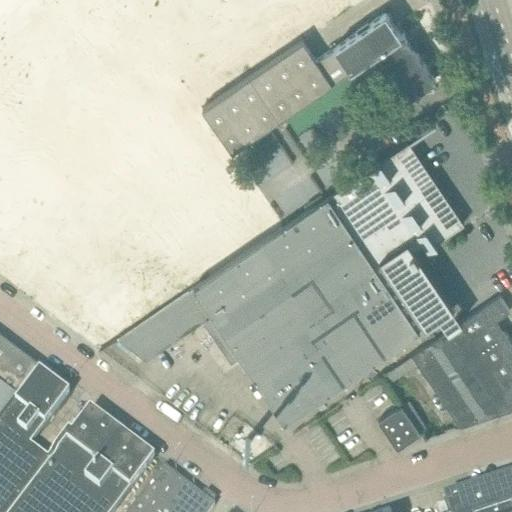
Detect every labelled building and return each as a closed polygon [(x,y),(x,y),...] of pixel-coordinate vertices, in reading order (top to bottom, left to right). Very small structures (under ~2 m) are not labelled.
[(6,0),(0,9),(0,29),(16,42),(47,0),(6,0)] [(61,0),(47,0),(16,42),(41,61),(78,13),(61,0)] [(61,0),(78,13),(104,32),(129,51),(154,70),(180,90),(203,107),(357,0),(61,0)] [(78,13),(41,61),(67,81),(104,32),(78,13)] [(379,17),(316,60),(333,83),(356,68),(401,37),(400,35),(385,13),(379,17)] [(104,32),(67,81),(92,100),(129,51),(104,32)] [(401,37),(356,68),(363,78),(385,63),(409,97),(416,92),(417,94),(422,91),(421,89),(435,79),(411,43),(406,36),(404,33),(400,35),(401,37)] [(241,82),(203,107),(211,119),(232,151),(333,83),(316,60),(302,40),(241,82)] [(129,51),(92,100),(117,119),(154,70),(129,51)] [(154,70),(117,119),(143,139),(180,90),(154,70)] [(180,90),(143,139),(166,156),(202,108),(203,107),(180,90)] [(202,108),(166,156),(191,175),(221,136),(202,108)] [(221,136),(191,175),(216,194),(240,163),(221,136)] [(189,290),(118,339),(146,360),(204,321),(212,315),(239,355),(284,422),(440,317),(449,330),(460,322),(462,321),(453,308),(417,254),(463,223),(408,142),(284,226),(189,290)] [(10,148),(0,161),(0,220),(15,202),(39,170),(10,148)] [(216,194),(192,226),(235,259),(282,227),(240,163),(216,194)] [(15,202),(0,220),(0,240),(16,253),(40,221),(64,189),(39,170),(15,202)] [(40,221),(16,253),(41,272),(66,240),(90,209),(64,189),(40,221)] [(66,240),(41,272),(67,292),(91,260),(115,228),(90,209),(66,240)] [(192,226),(163,264),(193,287),(235,259),(192,226)] [(91,260),(67,292),(92,311),(117,279),(141,247),(115,228),(91,260)] [(141,247),(117,279),(158,311),(193,287),(163,264),(141,247)] [(117,279),(92,311),(123,334),(158,311),(117,279)] [(449,330),(382,375),(387,383),(417,363),(460,426),(511,409),(511,342),(504,331),(496,320),(510,311),(500,296),(499,295),(462,321),(460,322),(449,330)] [(0,424),(39,372),(0,342),(0,424)] [(0,424),(0,511),(14,511),(49,466),(46,464),(49,460),(31,446),(70,395),(39,372),(0,424)] [(398,406),(394,409),(378,420),(397,448),(420,432),(401,404),(398,406)] [(49,466),(14,511),(113,511),(153,459),(135,445),(114,429),(107,424),(104,422),(91,411),(72,436),(68,434),(49,460),(46,464),(49,466)] [(209,511),(215,505),(164,467),(129,511),(209,511)] [(511,511),(511,478),(475,490),(444,500),(447,511),(511,511)]
